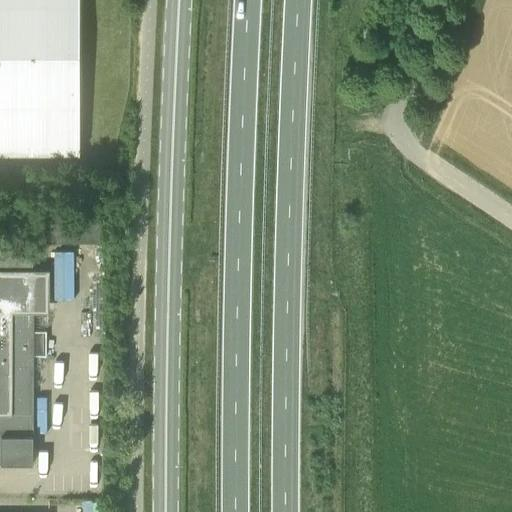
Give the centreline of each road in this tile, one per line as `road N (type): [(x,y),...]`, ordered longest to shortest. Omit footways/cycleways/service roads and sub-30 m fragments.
road 1 (unclassified): [(165,511),(179,0)]
road 2 (trunk): [(285,511),(298,0)]
road 3 (trunk): [(246,0),(235,511)]
road 4 (unclassified): [(511,218),(400,140),(396,118),(427,60),(442,0)]
